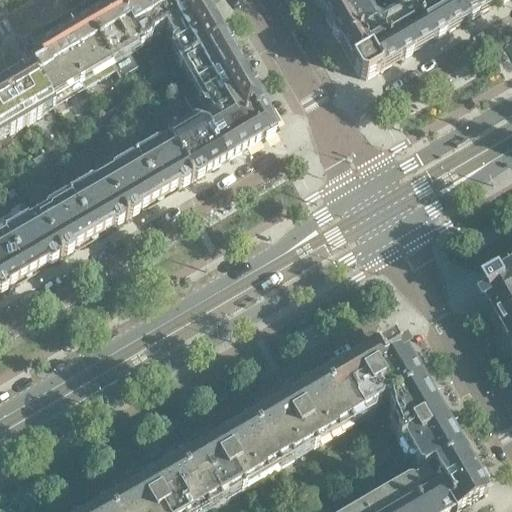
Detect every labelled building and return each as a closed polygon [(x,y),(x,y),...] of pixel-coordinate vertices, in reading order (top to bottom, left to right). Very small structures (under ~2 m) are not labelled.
[(164,30),(164,22),(150,0),(129,0),(86,26),(109,66),(150,41),(152,37),(164,30)] [(200,6),(199,4),(201,2),(200,0),(150,0),(164,22),(164,30),(169,39),(181,32),(174,21),(200,6)] [(344,0),(312,0),(320,14),(344,0)] [(371,23),(362,7),(367,4),(367,3),(367,2),(368,2),(367,1),(366,0),(344,0),(320,14),(332,35),(331,37),(335,44),(338,45),(340,47),(370,30),(371,23)] [(464,25),(449,0),(421,0),(409,7),(431,44),(434,43),(437,44),(444,40),(444,37),(464,25)] [(497,6),(493,0),(449,0),(464,25),(467,23),(467,24),(470,25),(477,21),(477,18),(477,17),(497,6)] [(431,44),(409,7),(406,2),(392,11),(394,15),(382,23),(379,32),(397,64),(401,62),(404,63),(411,59),(412,56),(411,56),(431,44)] [(223,44),(200,6),(174,21),(181,32),(169,39),(173,45),(171,50),(182,68),(223,44)] [(397,64),(379,32),(382,23),(371,23),(370,30),(340,47),(359,81),(365,82),(397,64)] [(109,66),(86,26),(37,54),(35,52),(23,59),(29,69),(27,70),(27,71),(30,69),(49,101),(109,66)] [(242,77),(227,51),(223,44),(182,68),(201,100),(242,77)] [(161,68),(157,60),(149,64),(154,72),(161,68)] [(167,77),(161,68),(154,72),(159,81),(167,77)] [(53,107),(49,101),(30,69),(27,71),(1,87),(25,128),(41,119),(39,115),(53,107)] [(257,102),(242,77),(201,100),(213,122),(221,124),(232,118),(237,127),(263,113),(265,111),(259,101),(257,102)] [(25,128),(1,87),(0,87),(0,138),(7,134),(9,138),(25,128)] [(153,98),(147,89),(138,94),(144,104),(153,98)] [(144,104),(138,94),(129,99),(137,112),(146,107),(144,104)] [(159,108),(153,98),(144,104),(146,107),(149,113),(159,108)] [(225,164),(276,135),(263,113),(237,127),(232,118),(221,124),(213,122),(204,128),(225,164)] [(115,124),(110,116),(101,121),(106,130),(113,126),(115,124)] [(124,120),(115,124),(113,126),(119,135),(129,129),(124,120)] [(106,130),(101,121),(93,126),(98,134),(103,132),(106,130)] [(113,126),(106,130),(103,132),(108,141),(119,135),(113,126)] [(225,164),(204,128),(198,126),(167,144),(169,147),(191,184),(225,164)] [(191,184),(169,147),(162,152),(158,146),(134,161),(159,203),(191,184)] [(55,160),(50,150),(41,155),(47,165),(48,164),(55,160)] [(47,165),(41,155),(32,161),(37,170),(47,165)] [(63,166),(58,158),(55,160),(48,164),(53,172),(63,166)] [(159,203),(134,161),(111,174),(114,179),(105,185),(126,222),(159,203)] [(48,164),(47,165),(37,170),(43,178),(53,172),(48,164)] [(126,222),(105,185),(95,190),(92,185),(68,199),(94,241),(126,222)] [(94,241),(68,199),(45,212),(48,217),(39,223),(60,260),(94,241)] [(60,260),(39,223),(30,228),(27,223),(3,237),(28,279),(60,260)] [(0,295),(28,279),(3,237),(0,238),(0,295)] [(482,292),(487,300),(491,306),(503,328),(511,322),(511,274),(491,287),(492,288),(489,290),(488,288),(482,292)] [(511,322),(503,328),(507,334),(510,340),(511,342),(511,322)] [(421,385),(404,356),(401,350),(396,342),(390,346),(391,348),(388,349),(387,348),(336,377),(333,375),(327,379),(326,383),(324,384),(348,426),(381,407),(382,403),(388,405),(389,404),(421,385)] [(348,426),(324,384),(322,386),(318,384),(312,388),(312,392),(265,419),(261,417),(255,421),(255,425),(252,426),(277,468),(289,461),(290,462),(313,449),(337,435),(336,434),(348,426)] [(441,420),(436,410),(430,400),(427,396),(422,386),(421,385),(389,404),(388,405),(386,412),(391,420),(390,425),(399,440),(394,443),(396,446),(441,420)] [(462,455),(461,453),(455,444),(453,440),(447,430),(441,420),(396,446),(398,449),(403,446),(418,471),(421,472),(422,473),(434,466),(437,469),(462,455)] [(277,468),(252,426),(250,428),(247,426),(240,430),(240,433),(193,461),(190,459),(183,463),(183,467),(180,468),(205,510),(217,503),(218,504),(243,490),(265,477),(264,475),(277,468)] [(384,453),(379,446),(372,450),(376,457),(384,453)] [(376,457),(372,450),(365,454),(367,458),(369,462),(376,457)] [(388,461),(384,453),(376,457),(381,465),(388,461)] [(461,511),(487,498),(484,493),(478,483),(462,455),(437,469),(461,511)] [(381,465),(376,457),(369,462),(372,466),(373,469),(381,465)] [(372,466),(369,462),(367,458),(360,462),(364,470),(372,466)] [(364,470),(360,462),(353,466),(355,470),(357,474),(361,472),(364,470)] [(461,511),(437,469),(434,466),(422,473),(425,479),(418,483),(414,482),(406,486),(421,511),(452,511),(453,511),(461,511)] [(201,511),(205,510),(180,468),(178,469),(175,468),(168,472),(168,475),(121,503),(118,501),(111,505),(111,509),(108,510),(109,511),(201,511)] [(343,483),(340,479),(338,475),(331,479),(336,487),(343,483)] [(336,487),(331,479),(324,483),(326,487),(328,491),(333,488),(336,487)] [(421,511),(406,486),(395,493),(393,490),(377,499),(384,511),(421,511)] [(307,504),(304,499),(302,496),(295,500),(300,508),(307,504)] [(384,511),(377,499),(360,509),(361,511),(384,511)] [(300,508),(295,500),(288,504),(290,508),(292,511),(300,508)]
